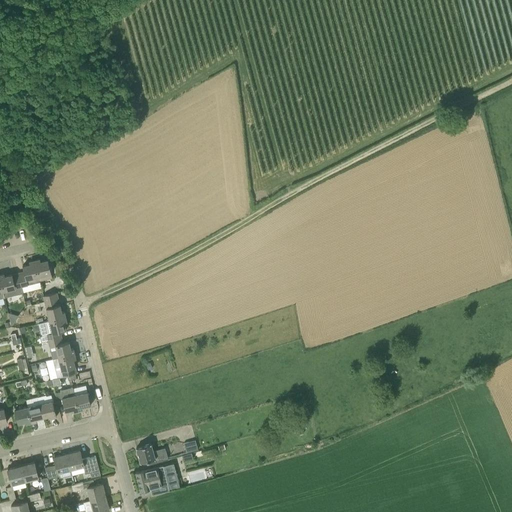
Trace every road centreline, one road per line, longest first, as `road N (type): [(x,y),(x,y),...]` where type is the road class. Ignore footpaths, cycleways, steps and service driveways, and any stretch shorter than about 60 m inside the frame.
road 1 (track): [(81,304),(511,82)]
road 2 (residential): [(109,425),(76,286)]
